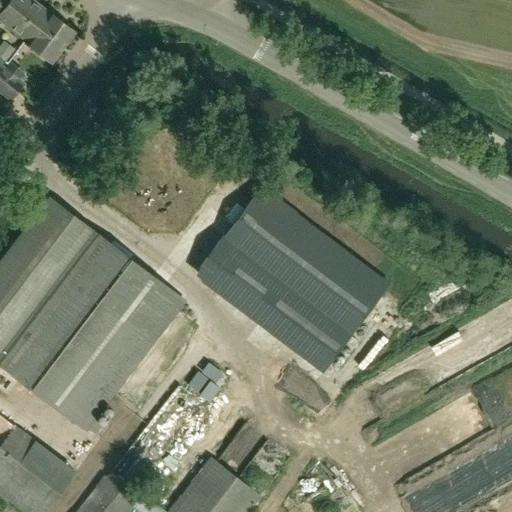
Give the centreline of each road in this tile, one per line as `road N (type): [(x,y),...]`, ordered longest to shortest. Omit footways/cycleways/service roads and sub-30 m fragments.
road 1 (tertiary): [(511,198),(207,24)]
road 2 (unclassified): [(0,171),(116,0)]
